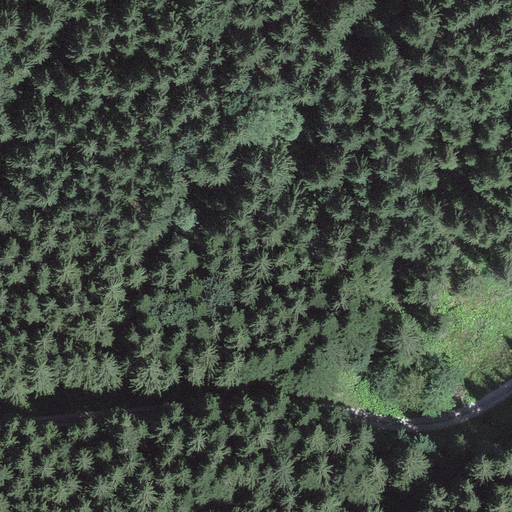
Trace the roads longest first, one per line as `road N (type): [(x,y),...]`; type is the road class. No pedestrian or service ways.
road 1 (track): [(511,388),(483,405),(401,427),(337,407),(217,403),(0,418)]
road 2 (track): [(511,433),(398,510),(284,501),(225,511)]
